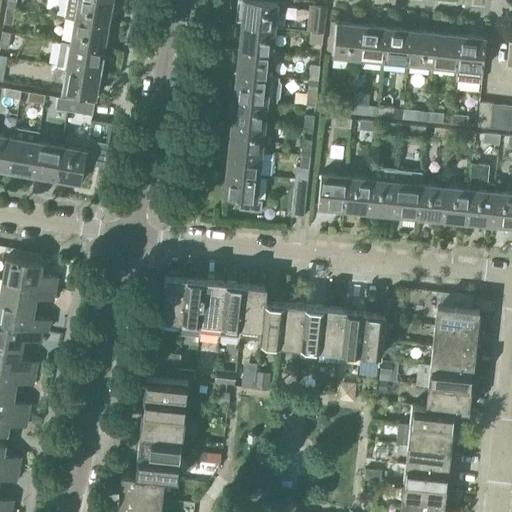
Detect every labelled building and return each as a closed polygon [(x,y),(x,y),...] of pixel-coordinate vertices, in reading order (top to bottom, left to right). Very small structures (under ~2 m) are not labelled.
[(66,0),(64,16),(75,18),(108,24),(112,0),(66,0)] [(285,2),(263,0),(243,0),(241,23),(274,26),(276,12),(284,13),(285,2)] [(313,5),(310,31),(322,32),(325,6),(313,5)] [(14,8),(7,7),(4,22),(12,24),(14,8)] [(108,24),(75,18),(71,42),(104,48),(108,24)] [(358,58),(361,24),(336,22),(333,55),(358,58)] [(274,27),(241,23),(238,48),(272,51),(274,27)] [(383,60),(386,27),(361,24),(358,58),(383,60)] [(407,63),(411,29),(386,27),(383,60),(407,63)] [(432,65),(435,32),(411,29),(407,63),(432,65)] [(11,32),(3,31),(1,46),(8,48),(11,32)] [(322,32),(310,31),(309,43),(321,44),(322,32)] [(457,68),(460,34),(435,32),(432,65),(457,68)] [(481,82),(486,37),(460,34),(456,80),(481,82)] [(71,42),(60,40),(55,64),(100,72),(104,48),(71,42)] [(238,48),(236,72),(269,76),(272,51),(238,48)] [(100,72),(55,64),(51,90),(95,97),(100,72)] [(309,64),(308,80),(318,81),(319,65),(309,64)] [(269,76),(236,72),(233,97),(276,102),(276,99),(279,97),(280,82),(278,80),(279,77),(269,76)] [(21,89),(4,87),(3,96),(19,99),(21,89)] [(307,89),(306,105),(315,106),(317,90),(307,89)] [(45,93),(28,91),(27,100),(43,103),(45,93)] [(55,109),(67,111),(69,99),(57,97),(55,109)] [(266,101),(233,97),(231,122),(264,126),(266,101)] [(67,111),(92,115),(94,103),(69,99),(67,111)] [(478,126),(489,127),(491,103),(480,102),(478,126)] [(352,104),(336,103),(335,112),(351,114),(352,104)] [(503,104),(491,103),(489,127),(501,128),(503,104)] [(369,106),(352,104),(351,114),(368,116),(369,106)] [(511,105),(503,104),(501,128),(511,129),(511,105)] [(395,108),(378,106),(377,116),(393,118),(395,108)] [(419,111),(402,109),(401,119),(418,121),(419,111)] [(444,114),(427,112),(426,122),(443,124),(444,114)] [(305,114),(303,130),(313,130),(314,115),(305,114)] [(469,116),(452,115),(451,124),(468,126),(469,116)] [(350,128),(351,119),(335,118),(334,127),(350,128)] [(375,130),(376,122),(360,120),(359,129),(375,130)] [(264,126),(231,122),(228,147),(261,150),(264,126)] [(400,133),(401,124),(385,123),(384,131),(400,133)] [(424,136),(425,127),(409,126),(409,135),(424,136)] [(13,137),(8,170),(31,174),(37,141),(39,131),(14,127),(13,137)] [(449,139),(450,130),(434,128),(434,137),(449,139)] [(474,140),(475,132),(459,131),(458,139),(474,140)] [(13,137),(0,134),(0,168),(8,170),(13,137)] [(499,144),(500,135),(484,134),(483,142),(499,144)] [(303,138),(301,154),(311,155),(312,139),(303,138)] [(61,145),(37,141),(31,174),(55,178),(61,145)] [(86,150),(61,145),(55,178),(81,183),(86,150)] [(261,150),(228,147),(225,171),(259,175),(261,150)] [(472,162),(469,188),(465,222),(490,224),(494,191),(495,182),(487,182),(489,164),(472,162)] [(370,178),(367,211),(391,214),(396,168),(371,166),(370,178)] [(296,168),(294,178),(307,179),(308,169),(296,168)] [(396,168),(391,214),(416,217),(420,183),(421,171),(396,168)] [(259,175),(225,171),(223,197),(240,198),(239,208),(260,211),(261,200),(256,199),(259,175)] [(320,173),(317,206),(342,209),(345,176),(320,173)] [(345,176),(342,209),(367,211),(370,178),(345,176)] [(307,179),(294,178),(290,217),(303,218),(307,179)] [(420,183),(416,217),(441,219),(444,186),(420,183)] [(444,186),(441,219),(465,222),(469,188),(444,186)] [(511,192),(494,191),(490,224),(511,226),(511,192)] [(6,257),(2,278),(55,287),(57,276),(40,273),(42,263),(6,257)] [(180,319),(184,277),(165,275),(160,316),(180,319)] [(200,321),(205,279),(184,277),(180,319),(200,321)] [(53,300),(55,287),(2,278),(0,291),(0,299),(34,306),(36,297),(53,300)] [(225,281),(205,279),(200,321),(199,332),(219,334),(225,281)] [(244,283),(225,281),(219,334),(238,336),(240,325),(244,283)] [(261,327),(264,300),(265,286),(244,283),(240,325),(261,327)] [(34,306),(0,299),(0,321),(43,330),(48,331),(50,319),(33,316),(34,306)] [(398,300),(386,299),(385,313),(383,323),(395,324),(398,300)] [(279,343),(284,302),(264,300),(261,327),(259,341),(279,343)] [(299,345),(303,304),(284,302),(279,343),(299,345)] [(319,348),(323,306),(303,304),(299,345),(319,348)] [(436,305),(434,326),(467,329),(476,330),(477,309),(436,305)] [(338,362),(339,350),(343,308),(323,306),(319,348),(318,360),(338,362)] [(359,352),(363,310),(343,308),(339,350),(359,352)] [(385,313),(363,310),(359,352),(358,359),(379,361),(380,354),(381,349),(382,340),(383,323),(385,313)] [(43,330),(0,321),(0,344),(21,348),(23,338),(41,341),(43,330)] [(434,326),(432,345),(473,350),(476,330),(467,329),(434,326)] [(382,340),(381,349),(395,350),(395,341),(382,340)] [(21,348),(0,344),(0,366),(35,373),(37,360),(20,357),(21,348)] [(432,345),(430,365),(471,369),(473,350),(432,345)] [(180,354),(156,351),(155,363),(179,366),(180,354)] [(380,360),(379,377),(390,378),(391,361),(380,360)] [(155,363),(154,375),(178,378),(179,366),(155,363)] [(420,384),(428,385),(469,390),(471,369),(430,365),(422,364),(420,384)] [(35,373),(0,366),(0,388),(14,391),(16,381),(33,384),(35,373)] [(179,366),(178,378),(187,379),(193,379),(194,367),(179,366)] [(257,369),(255,385),(267,387),(269,370),(257,369)] [(215,370),(214,381),(233,383),(235,372),(215,370)] [(241,371),(240,384),(253,385),(254,373),(241,371)] [(143,394),(185,399),(187,379),(178,378),(154,375),(146,374),(143,394)] [(378,380),(377,390),(386,391),(387,381),(378,380)] [(428,385),(425,406),(453,408),(467,410),(469,390),(428,385)] [(14,391),(0,388),(0,410),(28,415),(30,403),(12,400),(14,391)] [(217,389),(215,402),(227,403),(229,391),(217,389)] [(185,399),(143,394),(141,414),(183,419),(185,399)] [(409,422),(409,424),(451,429),(453,408),(425,406),(411,404),(409,422)] [(28,415),(0,410),(0,432),(6,433),(8,424),(26,427),(28,415)] [(183,419),(141,414),(139,434),(181,439),(183,419)] [(409,422),(397,421),(395,441),(407,443),(407,444),(449,449),(451,429),(409,424),(409,422)] [(181,439),(139,434),(137,455),(179,459),(181,439)] [(21,457),(3,454),(5,444),(0,442),(0,464),(19,468),(21,457)] [(407,444),(405,464),(446,469),(449,449),(407,444)] [(198,449),(197,459),(207,460),(208,450),(198,449)] [(179,459),(137,455),(135,475),(162,478),(176,480),(179,459)] [(206,462),(205,470),(216,471),(217,463),(206,462)] [(19,468),(0,464),(0,477),(17,481),(19,468)] [(403,484),(444,489),(446,469),(405,464),(403,484)] [(371,467),(370,478),(380,479),(381,468),(371,467)] [(162,478),(135,475),(121,474),(119,493),(160,497),(162,478)] [(401,504),(442,509),(444,489),(403,484),(401,504)] [(158,511),(160,497),(119,493),(116,511),(158,511)] [(0,509),(11,511),(13,499),(0,497),(0,509)]
